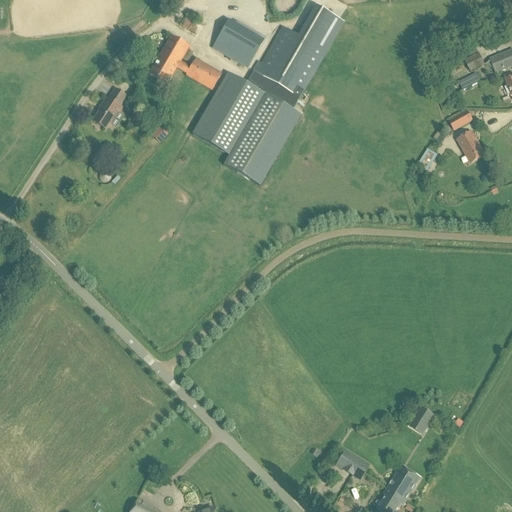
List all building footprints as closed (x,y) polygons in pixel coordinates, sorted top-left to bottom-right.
[(302,9),(303,5),(302,2),(301,0),(277,0),(277,2),(276,5),(277,7),(277,10),(279,12),(281,15),(283,16),(285,17),(289,18),(291,18),(293,17),(295,16),(298,15),(300,13),(301,11),(302,9)] [(343,22),(340,20),(317,7),(300,38),(282,27),(261,65),(255,62),(250,71),(252,72),(245,84),(294,112),(301,100),(299,99),(343,22)] [(212,50),(247,70),(265,39),(237,22),(236,25),(228,20),(212,48),(212,50)] [(191,66),(181,61),(189,47),(170,37),(148,76),(166,86),(176,69),(186,74),(185,76),(212,91),(221,75),(199,62),(200,61),(196,58),(191,66)] [(471,56),(480,54),(478,45),(469,47),(471,56)] [(511,49),(489,59),(495,75),(511,67),(511,49)] [(465,61),(470,73),(485,66),(479,54),(465,61)] [(476,74),(459,82),(463,92),(480,83),(476,74)] [(229,75),(217,94),(193,137),(228,158),(223,167),(259,188),(301,116),(294,112),(245,84),(229,75)] [(93,122),(105,130),(108,125),(110,125),(121,108),(119,107),(126,97),(115,89),(108,100),(106,99),(101,107),(103,108),(93,122)] [(449,122),(450,123),(442,127),(447,135),(454,131),(472,121),(467,112),(449,122)] [(168,134),(159,127),(151,136),(160,144),(168,134)] [(472,133),(468,135),(457,141),(471,165),(485,157),(472,133)] [(417,166),(427,172),(432,164),(422,158),(417,166)] [(420,412),(411,427),(423,434),(433,420),(420,412)] [(335,467),(359,482),(369,466),(345,451),(335,467)] [(402,467),(388,490),(386,493),(387,494),(377,511),(378,511),(397,511),(401,506),(403,507),(421,479),(402,467)] [(159,511),(160,511),(138,500),(130,511),(159,511)]
